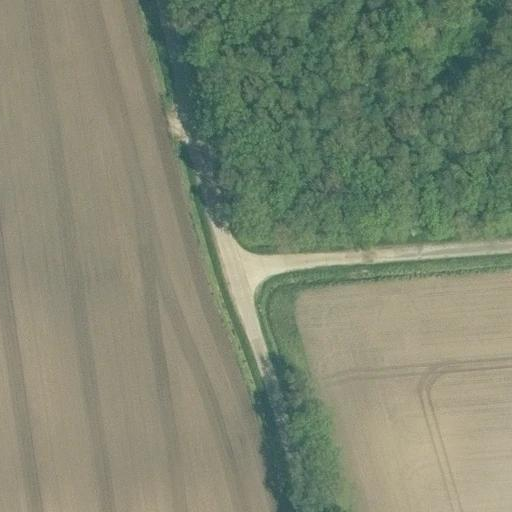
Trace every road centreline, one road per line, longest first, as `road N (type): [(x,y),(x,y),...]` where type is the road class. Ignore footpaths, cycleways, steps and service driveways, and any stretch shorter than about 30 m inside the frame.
road 1 (unclassified): [(231,268),(511,246)]
road 2 (unclassified): [(231,268),(161,0)]
road 3 (unclassified): [(308,511),(231,268)]
